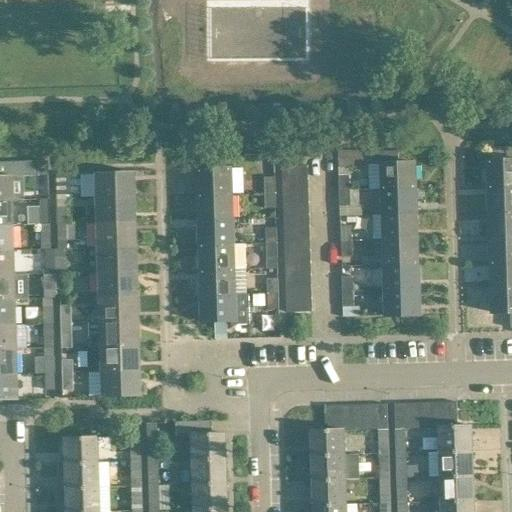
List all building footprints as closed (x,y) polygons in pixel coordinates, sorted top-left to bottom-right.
[(399,151),(373,152),(374,165),(383,164),(383,189),(416,189),(415,162),(400,163),(399,151)] [(0,200),(10,200),(10,176),(47,174),(47,171),(47,160),(0,161),(0,200)] [(511,160),(489,161),(490,187),(511,185),(511,160)] [(307,178),(307,166),(282,167),(283,179),(307,178)] [(199,169),(200,194),(231,194),(230,168),(199,169)] [(92,172),(93,197),(93,198),(133,196),(132,171),(92,172)] [(65,189),(64,173),(55,173),(56,190),(55,190),(55,198),(65,198),(64,189),(65,189)] [(351,175),(339,175),(339,190),(351,190),(351,175)] [(264,178),(265,193),(275,192),(275,177),(264,178)] [(308,190),(307,178),(283,179),(283,191),(308,190)] [(511,210),(511,185),(490,187),(490,212),(511,210)] [(417,213),(416,189),(383,189),(384,214),(417,213)] [(308,202),(308,190),(283,191),(284,203),(308,202)] [(351,190),(339,190),(340,205),(351,205),(351,190)] [(276,207),(275,192),(265,193),(265,208),(276,207)] [(232,219),(231,194),(200,194),(201,220),(232,219)] [(134,221),(133,196),(93,198),(93,222),(134,221)] [(48,224),(48,207),(48,199),(38,199),(39,224),(48,224)] [(0,224),(11,225),(10,200),(0,200),(0,224)] [(309,214),(308,202),(284,203),(284,215),(309,214)] [(65,223),(65,207),(56,207),(56,223),(65,223)] [(511,236),(511,210),(490,212),(491,237),(511,236)] [(417,239),(417,213),(384,214),(385,239),(417,239)] [(309,226),(309,214),(284,215),(285,227),(309,226)] [(233,244),(232,219),(201,220),(201,245),(233,244)] [(135,246),(134,221),(93,222),(94,247),(135,246)] [(65,223),(56,223),(57,240),(66,239),(65,223)] [(0,249),(12,250),(11,225),(0,224),(0,249)] [(49,240),(48,224),(39,224),(39,240),(49,240)] [(352,225),(340,226),(341,241),(352,240),(352,225)] [(309,238),(309,226),(285,227),(285,239),(309,238)] [(277,242),(276,228),(266,228),(266,243),(277,242)] [(511,261),(511,236),(491,237),(492,262),(511,261)] [(310,250),(309,238),(285,239),(286,251),(310,250)] [(418,264),(417,239),(385,239),(386,265),(418,264)] [(353,255),(352,240),(341,241),(341,255),(353,255)] [(277,258),(277,242),(266,243),(267,259),(277,258)] [(234,269),(233,244),(201,245),(202,254),(199,254),(196,257),(197,265),(200,268),(202,268),(202,270),(234,269)] [(135,271),(135,246),(94,247),(95,272),(135,271)] [(0,274),(13,274),(12,250),(0,249),(0,274)] [(310,262),(310,250),(286,251),(286,263),(310,262)] [(54,273),(53,257),(44,257),(44,273),(54,273)] [(63,257),(53,257),(54,273),(63,273),(63,257)] [(511,261),(492,262),(493,287),(511,286),(511,261)] [(311,274),(310,262),(286,263),(286,275),(311,274)] [(419,290),(418,264),(386,265),(387,291),(419,290)] [(235,294),(234,269),(202,270),(203,295),(235,294)] [(136,296),(135,271),(95,272),(96,297),(136,296)] [(54,290),(54,273),(44,273),(44,290),(54,290)] [(63,290),(63,273),(54,273),(54,290),(63,290)] [(0,299),(13,299),(13,274),(0,274),(0,299)] [(311,286),(311,274),(286,275),(287,287),(311,286)] [(354,292),(353,275),(342,276),(342,293),(354,292)] [(267,278),(267,293),(278,293),(277,278),(267,278)] [(311,298),(311,286),(287,287),(287,299),(311,298)] [(511,286),(493,287),(494,312),(511,312),(511,327),(511,286)] [(420,314),(419,290),(387,291),(388,315),(420,314)] [(354,306),(354,292),(342,293),(343,306),(354,306)] [(232,324),(250,324),(249,293),(235,294),(203,295),(204,320),(232,319),(232,324)] [(278,309),(278,293),(267,293),(268,309),(278,309)] [(137,320),(136,296),(96,297),(96,322),(137,320)] [(312,311),(311,298),(287,299),(288,312),(312,311)] [(0,324),(14,324),(13,299),(0,299),(0,324)] [(51,323),(51,307),(41,307),(42,323),(51,323)] [(58,307),(59,323),(68,323),(68,307),(58,307)] [(138,346),(137,320),(96,322),(97,337),(87,337),(87,347),(138,346)] [(52,339),(51,323),(42,323),(42,340),(52,339)] [(68,323),(59,323),(59,339),(69,338),(68,323)] [(0,349),(15,349),(14,324),(0,324),(0,349)] [(138,346),(87,347),(85,347),(85,372),(98,371),(98,372),(138,370),(138,346)] [(0,374),(16,374),(15,349),(0,349),(0,374)] [(52,373),(52,356),(43,357),(43,373),(52,373)] [(69,359),(60,360),(60,372),(69,372),(69,359)] [(139,396),(138,370),(98,372),(98,397),(139,396)] [(70,389),(69,372),(60,372),(61,389),(70,389)] [(53,389),(52,373),(43,373),(44,389),(53,389)] [(0,399),(17,399),(16,374),(0,374),(0,399)] [(434,427),(433,402),(421,403),(422,427),(434,427)] [(446,425),(445,402),(433,402),(434,427),(440,427),(440,426),(446,425)] [(458,425),(458,402),(445,402),(446,425),(458,425)] [(410,428),(409,403),(396,403),(397,428),(405,428),(410,428)] [(422,427),(421,403),(409,403),(410,428),(422,427)] [(364,429),(363,404),(350,405),(351,429),(364,429)] [(376,428),(375,404),(363,404),(364,429),(368,429),(376,428)] [(389,428),(388,404),(375,404),(376,428),(389,428)] [(339,429),(338,405),(325,406),(326,429),(339,429)] [(351,429),(350,405),(338,405),(339,429),(345,429),(345,430),(351,429)] [(223,458),(222,433),(210,433),(210,420),(174,421),(174,436),(190,435),(191,459),(223,458)] [(473,450),(473,425),(458,425),(446,425),(440,426),(440,427),(441,451),(473,450)] [(389,428),(378,428),(379,445),(389,444),(389,428)] [(345,453),(345,430),(345,429),(339,429),(326,429),(312,430),(312,455),(345,453)] [(139,436),(129,436),(130,452),(139,452),(139,436)] [(405,436),(397,436),(398,452),(406,452),(405,436)] [(96,462),(95,437),(62,438),(63,463),(96,462)] [(156,444),(147,444),(147,455),(147,460),(157,460),(156,455),(156,444)] [(474,475),(473,450),(441,451),(442,476),(474,475)] [(360,478),(359,453),(345,453),(312,455),(313,479),(346,478),(360,478)] [(389,453),(379,454),(380,470),(390,470),(389,453)] [(224,483),(223,458),(191,459),(192,484),(224,483)] [(139,461),(130,461),(131,478),(140,477),(139,461)] [(406,461),(398,461),(398,477),(407,477),(406,461)] [(97,487),(96,470),(96,462),(63,463),(64,488),(97,487)] [(157,469),(148,469),(148,485),(157,485),(157,469)] [(475,500),(474,475),(442,476),(443,501),(475,500)] [(390,477),(380,478),(380,494),(391,494),(390,477)] [(347,503),(346,478),(313,479),(314,505),(347,503)] [(224,508),(224,483),(192,484),(192,509),(224,508)] [(157,485),(148,485),(149,510),(158,510),(157,485)] [(407,485),(398,486),(399,502),(408,502),(407,485)] [(140,486),(131,486),(131,502),(140,502),(140,486)] [(93,511),(97,511),(97,487),(64,488),(64,511),(93,511)] [(475,511),(475,500),(443,501),(442,511),(475,511)] [(391,511),(391,502),(381,503),(381,511),(391,511)] [(347,511),(347,503),(314,505),(314,511),(347,511)]
